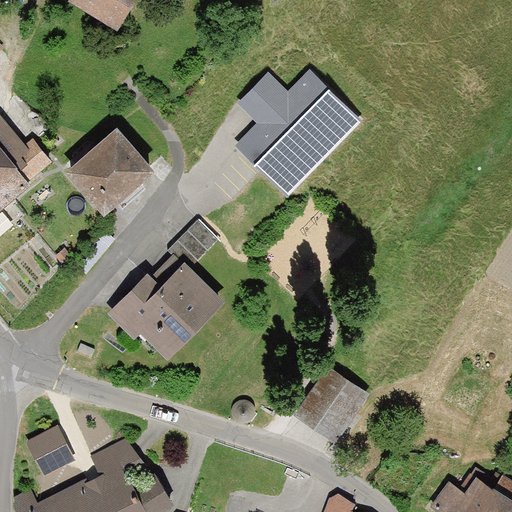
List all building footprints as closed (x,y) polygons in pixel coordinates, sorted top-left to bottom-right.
[(75,0),(121,27),(137,0),(75,0)] [(286,89),(268,70),(235,99),(256,122),(236,143),(288,193),(361,120),(307,67),(286,89)] [(0,204),(53,162),(32,136),(25,142),(0,111),(0,204)] [(67,168),(104,210),(155,166),(117,123),(67,168)] [(145,272),(111,305),(163,359),(225,300),(184,258),(157,284),(145,272)] [(326,362),(292,411),(338,443),(372,393),(326,362)] [(35,485),(12,497),(18,511),(165,511),(173,503),(126,435),(89,456),(98,470),(43,498),(35,485)] [(478,475),(452,511),(511,511),(511,480),(502,474),(494,486),(478,475)] [(322,511),(364,511),(331,492),(322,511)]
